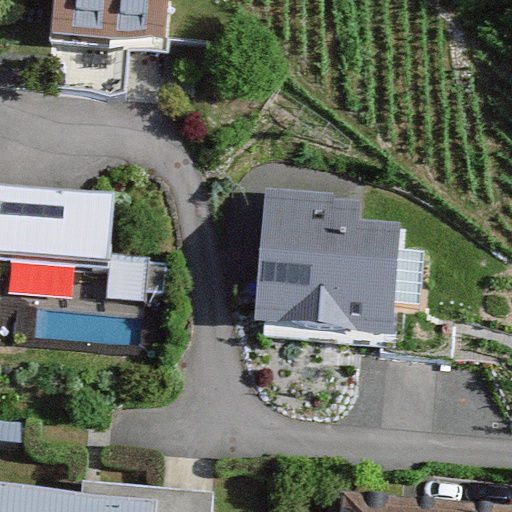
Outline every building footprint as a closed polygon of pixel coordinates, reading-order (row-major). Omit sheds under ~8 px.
[(171,0),(68,0),(65,73),(168,77),(171,0)] [(332,203),(274,201),(269,320),(394,325),(398,229),(356,227),(356,211),(332,210),(332,203)] [(133,218),(0,209),(0,335),(16,336),(20,276),(129,283),(133,218)] [(86,501),(0,493),(0,511),(216,511),(217,498),(85,486),(86,501)] [(461,511),(347,503),(346,511),(461,511)]
